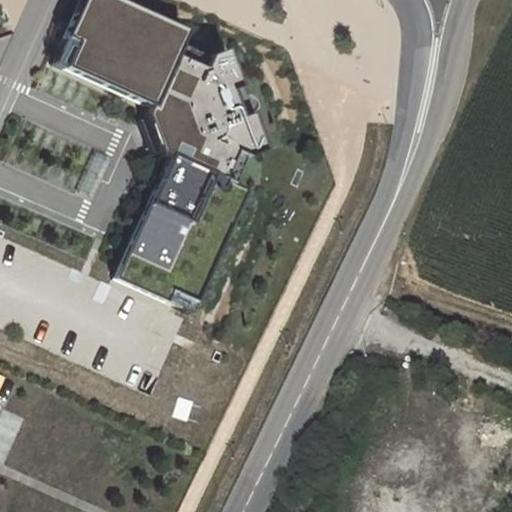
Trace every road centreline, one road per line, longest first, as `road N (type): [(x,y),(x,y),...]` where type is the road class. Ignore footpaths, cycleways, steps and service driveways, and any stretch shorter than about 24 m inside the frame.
road 1 (unclassified): [(397,187),(241,511)]
road 2 (unclassified): [(397,187),(426,145),(463,0)]
road 3 (unclassified): [(408,0),(416,50),(397,187)]
